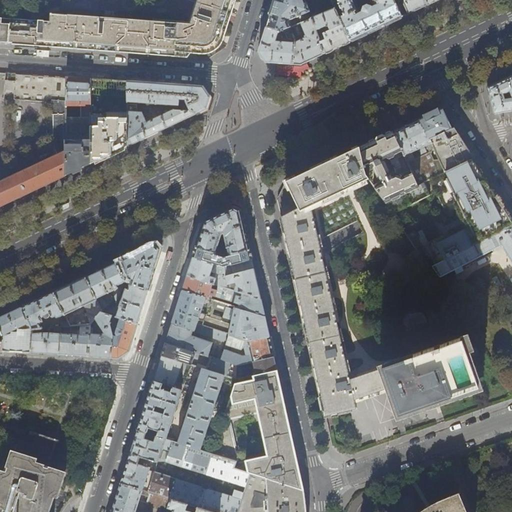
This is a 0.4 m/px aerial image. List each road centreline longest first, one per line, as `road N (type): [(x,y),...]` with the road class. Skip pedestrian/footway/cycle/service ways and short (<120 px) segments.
road 1 (residential): [(319,484),(247,166),(250,144)]
road 2 (residential): [(0,56),(234,73)]
road 3 (residential): [(511,418),(319,484)]
road 4 (secondary): [(431,59),(250,144)]
road 5 (secondary): [(152,190),(0,261)]
road 6 (residential): [(139,371),(94,511)]
road 7 (residential): [(183,233),(139,371)]
road 8 (residential): [(0,362),(139,371)]
